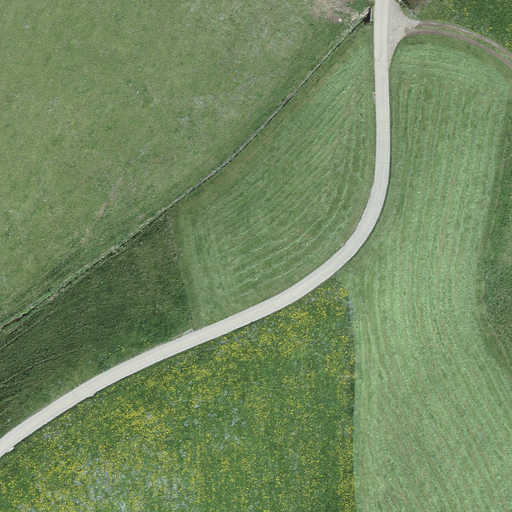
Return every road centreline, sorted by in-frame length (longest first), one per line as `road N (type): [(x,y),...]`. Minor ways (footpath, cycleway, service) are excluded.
road 1 (unclassified): [(383,0),(379,193),(354,244),(299,290),(103,379),(0,448)]
road 2 (track): [(383,22),(441,28),(511,62)]
